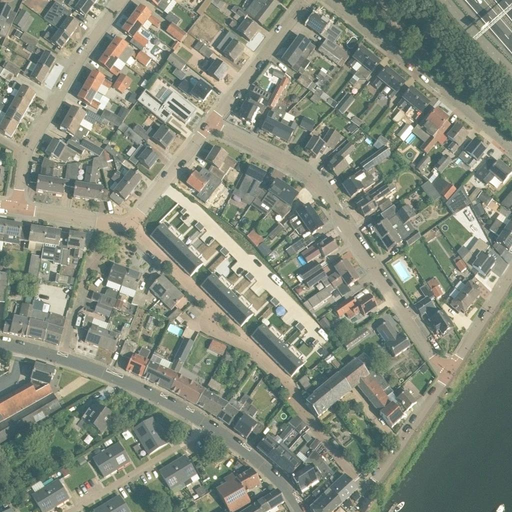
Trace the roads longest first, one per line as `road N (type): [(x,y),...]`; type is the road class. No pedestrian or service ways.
road 1 (residential): [(367,488),(302,414),(282,378),(210,328),(206,303),(126,225)]
road 2 (residential): [(449,369),(312,177),(211,123)]
road 3 (residential): [(511,151),(328,0)]
road 4 (residential): [(16,208),(28,147),(121,0)]
road 5 (residential): [(70,511),(209,427)]
road 6 (residential): [(209,427),(62,358)]
road 7 (residential): [(211,123),(306,0)]
road 8 (residential): [(367,488),(449,369)]
road 9 (residential): [(126,225),(211,123)]
road 10 (residential): [(301,511),(270,472),(209,427)]
